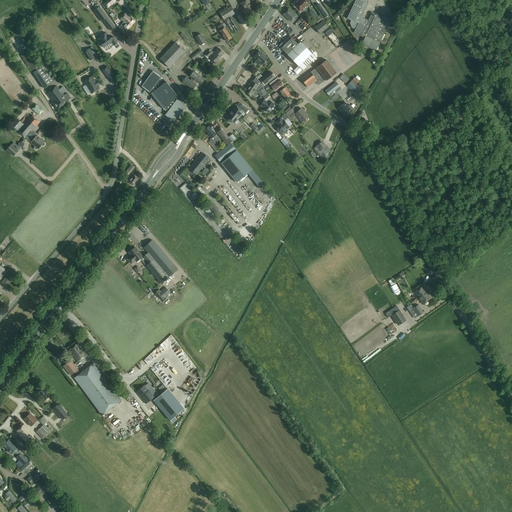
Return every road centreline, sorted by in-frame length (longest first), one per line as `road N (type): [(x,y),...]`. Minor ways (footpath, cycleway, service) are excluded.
road 1 (unclassified): [(511,398),(357,138),(300,93),(253,36)]
road 2 (unclassified): [(0,319),(109,187),(143,0)]
road 3 (primary): [(0,383),(150,181)]
road 4 (primary): [(181,140),(253,36)]
